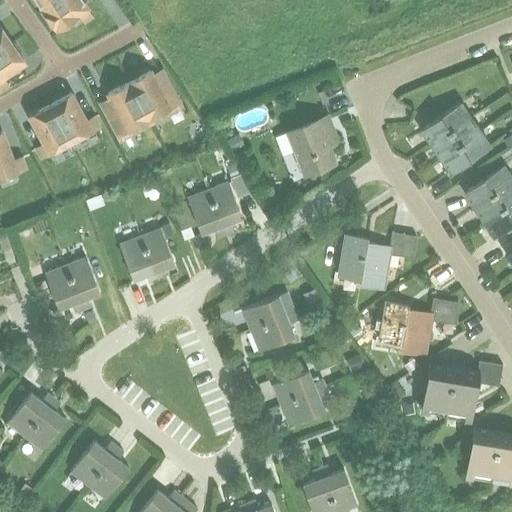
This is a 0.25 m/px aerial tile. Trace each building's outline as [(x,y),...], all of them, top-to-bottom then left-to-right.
[(35,0),(41,9),(54,0),(35,0)] [(81,0),(54,0),(41,9),(55,29),(78,14),(83,22),(92,16),(81,0)] [(0,49),(10,42),(0,27),(0,49)] [(10,42),(0,49),(0,90),(7,86),(1,78),(24,62),(10,42)] [(149,70),(127,81),(147,118),(179,101),(165,75),(154,80),(149,70)] [(112,103),(101,109),(115,135),(147,118),(127,81),(106,92),(112,103)] [(70,93),(49,104),(69,141),(99,125),(94,115),(85,120),(70,93)] [(429,144),(470,116),(461,102),(419,130),(429,144)] [(49,104),(28,115),(43,143),(34,148),(39,157),(69,141),(49,104)] [(321,131),(330,128),(326,116),(287,131),(303,173),(333,162),(321,131)] [(480,130),(470,116),(429,144),(439,158),(480,130)] [(480,130),(439,158),(448,172),(489,145),(480,130)] [(1,131),(0,131),(0,181),(18,174),(1,131)] [(236,133),(222,139),(228,151),(242,145),(236,133)] [(501,140),(506,147),(511,143),(511,139),(509,135),(501,140)] [(233,163),(225,166),(228,176),(237,172),(233,163)] [(473,206),(511,179),(511,177),(503,165),(463,192),(473,206)] [(511,179),(473,206),(483,220),(506,204),(511,200),(511,179)] [(206,188),(224,233),(231,230),(228,221),(241,216),(227,180),(206,188)] [(224,233),(206,188),(186,196),(200,232),(212,227),(216,236),(224,233)] [(98,191),(83,197),(86,205),(101,199),(98,191)] [(511,220),(511,200),(506,204),(483,220),(492,234),(502,227),(510,223),(511,220)] [(182,211),(174,215),(179,227),(187,224),(182,211)] [(167,221),(160,224),(164,236),(171,233),(167,221)] [(511,226),(510,223),(502,227),(505,231),(511,226)] [(138,235),(156,280),(164,276),(160,268),(173,262),(159,227),(138,235)] [(400,254),(403,232),(392,230),(389,247),(364,243),(363,243),(357,276),(356,282),(382,287),(389,252),(400,254)] [(414,234),(403,232),(400,254),(411,256),(414,234)] [(344,234),(337,273),(357,276),(363,243),(364,243),(365,238),(344,234)] [(156,280),(138,235),(118,243),(132,279),(145,274),(148,283),(156,280)] [(84,256),(64,264),(81,308),(89,305),(86,296),(98,291),(84,256)] [(81,308),(64,264),(43,272),(57,307),(70,302),(74,312),(81,308)] [(313,287),(302,291),(306,302),(318,298),(313,287)] [(249,329),(294,311),(291,303),(282,307),(276,294),(241,308),(249,329)] [(431,296),(429,313),(428,319),(452,323),(456,300),(431,296)] [(321,300),(310,304),(314,314),(325,309),(321,300)] [(404,308),(405,303),(385,300),(378,339),(397,343),(398,343),(404,308)] [(398,343),(397,343),(396,348),(422,352),(428,319),(429,313),(404,308),(398,343)] [(92,310),(84,313),(88,322),(95,319),(92,310)] [(294,311),(249,329),(257,350),(293,335),(288,322),(297,319),(294,311)] [(346,326),(353,335),(361,330),(354,320),(346,326)] [(357,352),(343,359),(349,372),(363,365),(357,352)] [(477,358),(475,372),(476,372),(475,380),(485,382),(489,360),(477,358)] [(411,360),(401,366),(406,373),(415,366),(411,360)] [(501,362),(489,360),(485,382),(497,384),(501,362)] [(430,364),(425,387),(449,392),(453,368),(430,364)] [(279,403),(324,385),(321,377),(312,381),(307,368),(271,383),(279,403)] [(453,368),(449,392),(472,396),(475,380),(476,372),(475,372),(453,368)] [(394,382),(384,389),(393,402),(403,395),(394,382)] [(324,385),(279,403),(288,424),(323,409),(318,396),(327,393),(324,385)] [(449,392),(425,387),(421,411),(445,415),(449,392)] [(23,435),(52,397),(46,391),(40,399),(29,391),(6,421),(23,435)] [(472,396),(449,392),(445,415),(468,419),(472,396)] [(52,397),(23,435),(40,448),(64,418),(53,409),(59,402),(52,397)] [(413,401),(401,403),(403,414),(415,412),(413,401)] [(493,455),(497,431),(473,428),(469,452),(493,455)] [(511,433),(497,431),(493,455),(511,457),(511,433)] [(348,439),(338,443),(342,453),(352,450),(348,439)] [(86,484),(116,445),(109,440),(103,448),(92,440),(69,470),(86,484)] [(122,451),(116,445),(86,484),(104,497),(127,467),(116,458),(122,451)] [(493,455),(469,452),(466,475),(490,479),(493,455)] [(511,457),(493,455),(490,479),(511,481),(511,457)] [(326,464),(318,466),(335,511),(356,504),(343,468),(330,473),(326,464)] [(334,511),(335,511),(318,466),(311,470),(314,478),(301,483),(311,511),(334,511)] [(22,482),(14,492),(23,499),(31,489),(22,482)] [(165,511),(179,494),(172,489),(167,497),(156,488),(137,511),(165,511)] [(179,494),(165,511),(192,511),(196,507),(186,499),(179,494)] [(254,499),(246,502),(249,511),(273,511),(270,503),(257,508),(254,499)] [(249,511),(246,502),(238,505),(241,511),(249,511)]
